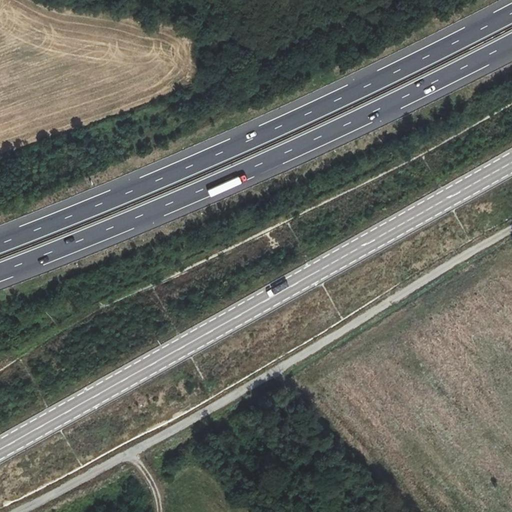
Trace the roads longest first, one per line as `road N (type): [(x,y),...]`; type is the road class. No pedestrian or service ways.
road 1 (tertiary): [(0,448),(511,161)]
road 2 (track): [(511,231),(21,511)]
road 3 (motorway): [(511,12),(267,132),(0,243)]
road 4 (motorway): [(0,272),(278,157),(511,43)]
road 5 (track): [(278,367),(406,511)]
